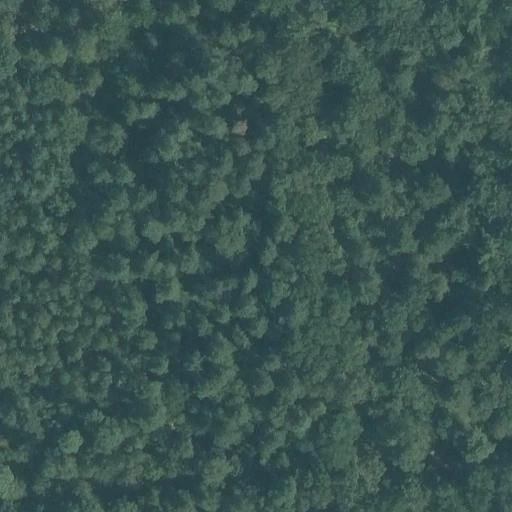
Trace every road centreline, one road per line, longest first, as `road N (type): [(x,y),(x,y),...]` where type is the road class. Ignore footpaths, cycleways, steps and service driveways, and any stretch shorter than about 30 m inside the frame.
road 1 (track): [(354,457),(300,0)]
road 2 (track): [(0,499),(354,457)]
road 3 (track): [(0,37),(290,0)]
road 4 (track): [(354,457),(511,474)]
